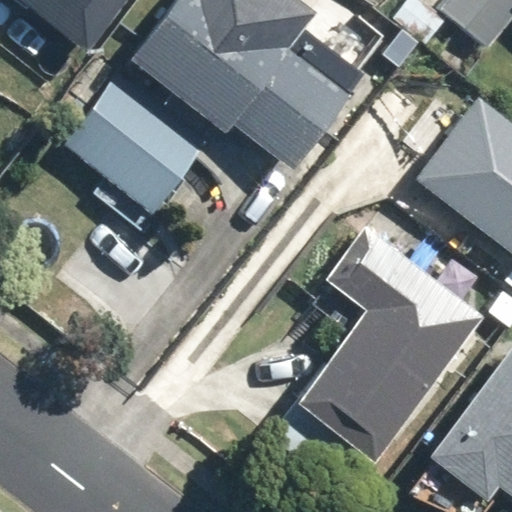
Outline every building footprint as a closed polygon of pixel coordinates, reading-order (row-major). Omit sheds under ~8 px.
[(114,0),(0,0),(0,10),(66,62),(114,0)] [(162,0),(114,66),(269,178),(332,91),(268,45),(301,0),(162,0)] [(105,89),(59,148),(151,218),(196,159),(105,89)] [(511,261),(511,140),(462,101),(396,179),(505,270),(511,261)] [(344,466),(463,317),(401,268),(347,226),(306,279),(345,309),(268,407),(344,466)] [(464,503),(476,488),(506,511),(511,511),(511,356),(495,344),(406,457),(464,503)]
